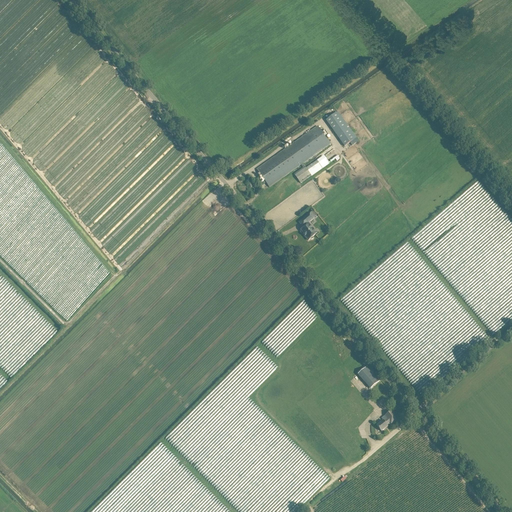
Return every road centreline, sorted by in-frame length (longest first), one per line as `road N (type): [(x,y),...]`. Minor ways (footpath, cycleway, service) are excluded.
road 1 (unclassified): [(416,412),(70,0)]
road 2 (unknown): [(302,511),(416,412)]
road 3 (unclassified): [(501,511),(416,412)]
road 4 (unclassified): [(416,412),(511,332)]
